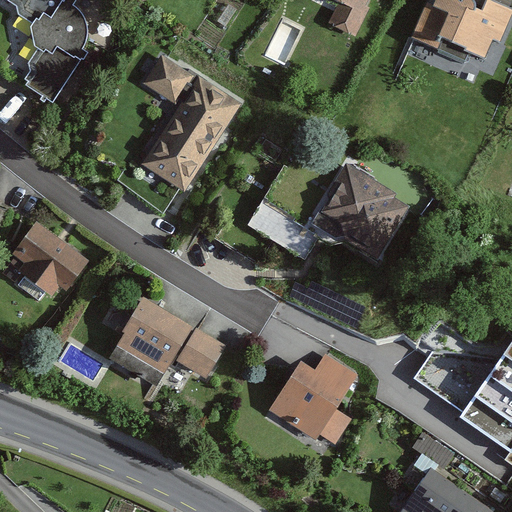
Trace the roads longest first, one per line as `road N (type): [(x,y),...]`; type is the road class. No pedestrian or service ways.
road 1 (residential): [(284,340),(0,148)]
road 2 (secondary): [(0,410),(97,446),(226,511)]
